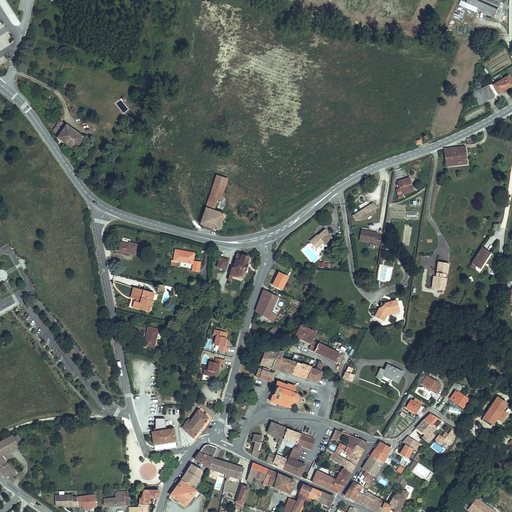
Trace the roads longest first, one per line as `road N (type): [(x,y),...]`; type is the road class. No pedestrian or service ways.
road 1 (secondary): [(511,107),(363,170),(270,234)]
road 2 (tertiary): [(134,412),(97,222),(105,206)]
road 3 (tertiary): [(214,431),(262,270)]
road 4 (secondary): [(105,206),(0,82)]
road 5 (secondary): [(259,237),(209,238),(105,206)]
